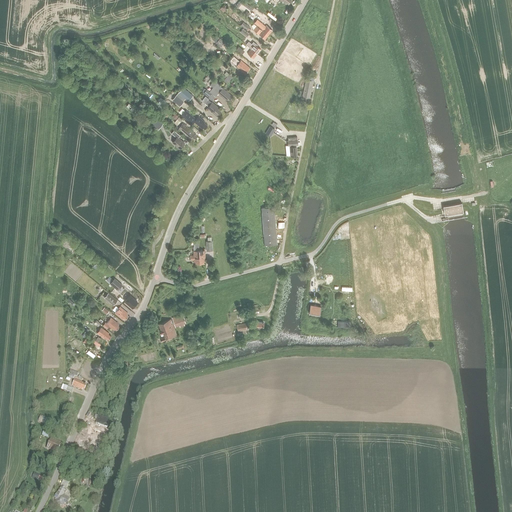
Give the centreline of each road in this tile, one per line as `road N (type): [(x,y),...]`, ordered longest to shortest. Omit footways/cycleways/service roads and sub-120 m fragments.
road 1 (unclassified): [(155,278),(179,209),(306,0)]
road 2 (unclassified): [(155,278),(198,285),(314,254),(343,218),(404,200)]
road 3 (tertiary): [(38,511),(109,356),(155,278)]
